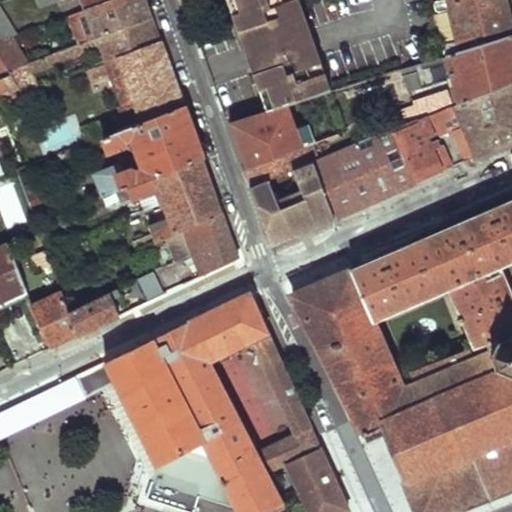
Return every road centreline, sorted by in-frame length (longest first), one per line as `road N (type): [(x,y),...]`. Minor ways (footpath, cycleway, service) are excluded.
road 1 (residential): [(262,266),(0,386)]
road 2 (residential): [(262,266),(168,0)]
road 3 (residential): [(382,511),(262,266)]
road 4 (residential): [(511,160),(344,238),(262,266)]
